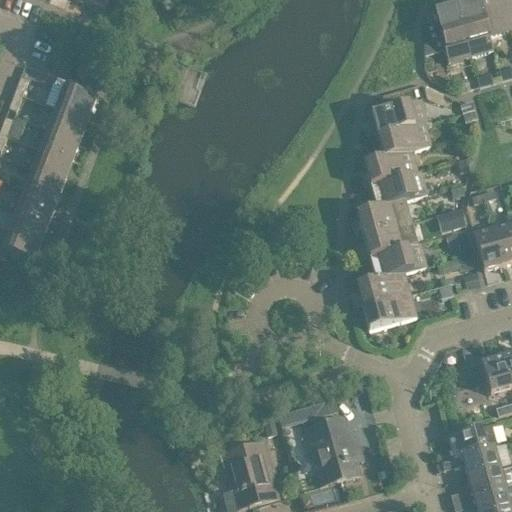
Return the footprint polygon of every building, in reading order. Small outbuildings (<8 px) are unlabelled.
[(106,12),(109,0),(88,0),(87,5),(106,12)] [(477,0),(479,2),(489,38),(511,32),(502,0),(477,0)] [(511,0),(502,0),(511,32),(511,31),(511,0)] [(457,9),(471,59),(493,52),(489,38),(479,2),(457,9)] [(442,41),(449,65),(471,59),(457,9),(434,15),(436,22),(442,41)] [(436,22),(427,24),(427,29),(428,44),(442,41),(436,22)] [(511,79),(511,73),(511,71),(500,74),(502,82),(511,79)] [(477,81),(479,88),(491,85),(489,77),(477,81)] [(28,82),(21,79),(15,95),(22,98),(28,82)] [(468,83),(457,86),(459,94),(470,91),(468,83)] [(96,102),(64,90),(56,111),(88,123),(96,102)] [(9,111),(16,114),(22,98),(15,95),(9,111)] [(422,103),(371,117),(378,140),(425,126),(428,125),(422,103)] [(474,112),(472,104),(460,107),(463,115),(474,112)] [(48,131),(80,143),(88,123),(56,111),(48,131)] [(474,112),(463,115),(466,126),(477,122),(474,112)] [(13,122),(6,120),(0,134),(0,135),(7,138),(13,122)] [(431,148),(425,126),(378,140),(384,161),(384,162),(412,154),(431,148)] [(41,151),(73,163),(80,143),(48,131),(41,151)] [(469,138),(457,142),(459,150),(471,146),(469,138)] [(33,171),(65,183),(73,163),(41,151),(33,171)] [(384,161),(365,167),(371,189),(418,176),(412,154),(384,162),(384,161)] [(468,175),(465,163),(456,165),(459,177),(468,175)] [(65,183),(33,171),(25,191),(57,204),(65,183)] [(405,203),(427,197),(421,175),(418,176),(371,189),(377,211),(405,203)] [(462,187),(451,190),(453,201),(465,197),(462,187)] [(57,204),(25,191),(18,212),(50,224),(57,204)] [(496,201),(494,193),(483,196),(485,204),(496,201)] [(472,199),(474,207),(485,204),(483,196),(472,199)] [(377,211),(358,216),(364,239),(411,225),(405,203),(377,211)] [(462,210),(449,214),(454,231),(467,228),(462,210)] [(50,224),(18,212),(10,232),(42,244),(50,224)] [(411,225),(364,239),(370,261),(417,247),(411,225)] [(493,230),(503,267),(511,264),(511,228),(511,225),(493,230)] [(474,236),(484,273),(503,267),(493,230),(474,236)] [(2,253),(34,265),(42,244),(10,232),(2,253)] [(471,251),(467,236),(455,239),(459,254),(471,251)] [(404,275),(427,269),(420,247),(417,247),(370,261),(376,283),(377,283),(404,275)] [(472,256),(460,259),(464,272),(475,269),(472,256)] [(477,274),(465,278),(469,290),(480,287),(477,276),(477,274)] [(376,283),(357,288),(363,311),(410,297),(404,275),(377,283),(376,283)] [(442,302),(454,298),(450,287),(439,290),(442,302)] [(370,333),(417,320),(410,297),(363,311),(370,333)] [(511,355),(503,358),(511,389),(511,355)] [(481,364),(491,396),(511,390),(511,389),(503,358),(481,364)] [(496,411),(499,419),(509,416),(506,408),(496,411)] [(344,421),(307,432),(323,488),(360,478),(355,461),(362,459),(354,432),(348,434),(344,421)] [(275,424),(265,427),(268,439),(278,436),(275,424)] [(494,449),(498,448),(492,427),(448,440),(454,461),(454,462),(462,460),(462,459),(487,452),(486,451),(494,449)] [(263,444),(221,456),(232,493),(223,495),(227,511),(243,511),(280,502),(263,444)] [(441,465),(444,473),(464,468),(468,480),(500,471),(494,449),(486,451),(487,452),(462,459),(462,460),(454,462),(454,461),(441,465)] [(500,471),(468,480),(473,501),(506,492),(500,471)] [(454,511),(465,511),(476,509),(476,511),(511,511),(511,489),(506,492),(473,501),(464,504),(453,506),(454,511)] [(461,495),(451,498),(453,506),(464,504),(461,495)]
